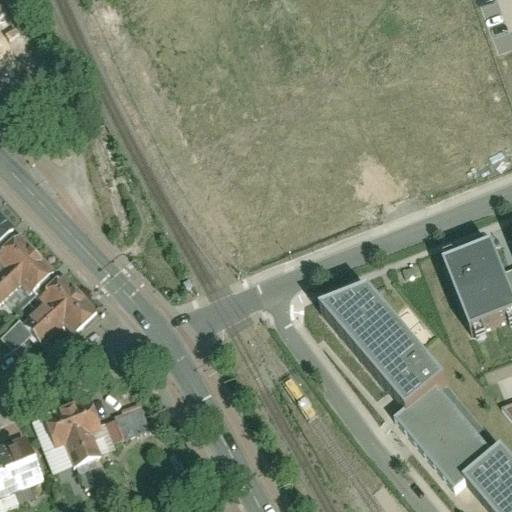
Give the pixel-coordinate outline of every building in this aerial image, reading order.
[(46,282),(12,244),(0,254),(0,268),(5,274),(0,278),(0,305),(19,289),(27,299),(46,282)] [(486,252),(437,270),(463,341),(511,323),(486,252)] [(91,320),(57,282),(37,299),(49,312),(26,332),(40,347),(63,327),(72,336),(91,320)] [(436,387),(360,298),(313,317),(399,418),(436,387)] [(89,406),(43,424),(60,466),(70,462),(74,473),(100,463),(91,440),(101,436),(89,406)] [(0,505),(41,489),(24,445),(0,454),(0,505)] [(511,511),(511,476),(494,455),(457,487),(478,511),(511,511)]
